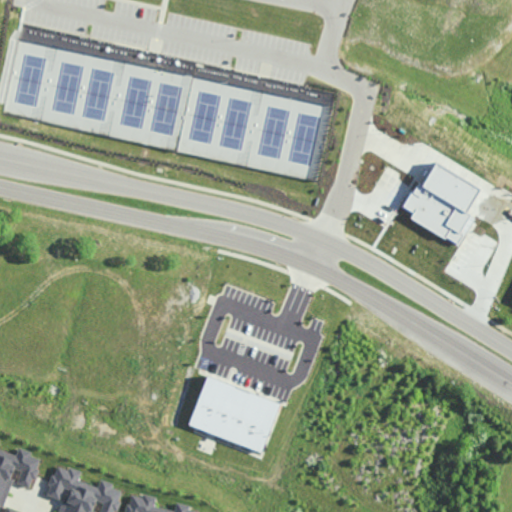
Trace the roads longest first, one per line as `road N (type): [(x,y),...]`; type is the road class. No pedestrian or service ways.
road 1 (tertiary): [(0,187),(193,230),(326,272),(511,386)]
road 2 (tertiary): [(511,351),(320,238),(255,213),(0,152)]
